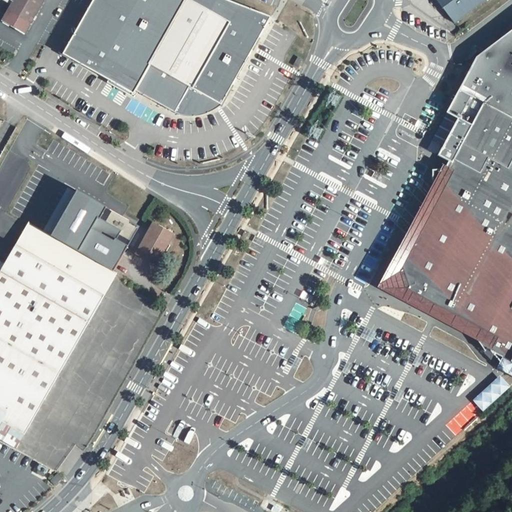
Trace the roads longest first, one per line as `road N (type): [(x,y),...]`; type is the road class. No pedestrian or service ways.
road 1 (tertiary): [(51,511),(115,431),(238,215)]
road 2 (unclassified): [(238,215),(129,166),(21,93)]
road 3 (tertiary): [(238,215),(334,38)]
